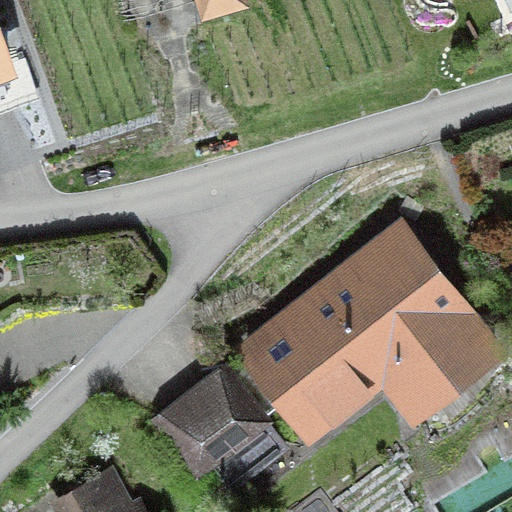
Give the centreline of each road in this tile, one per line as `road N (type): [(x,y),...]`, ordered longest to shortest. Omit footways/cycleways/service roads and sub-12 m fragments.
road 1 (residential): [(0,459),(174,289),(206,234),(222,177)]
road 2 (residential): [(222,177),(511,91)]
road 3 (residential): [(0,217),(94,208),(222,177)]
